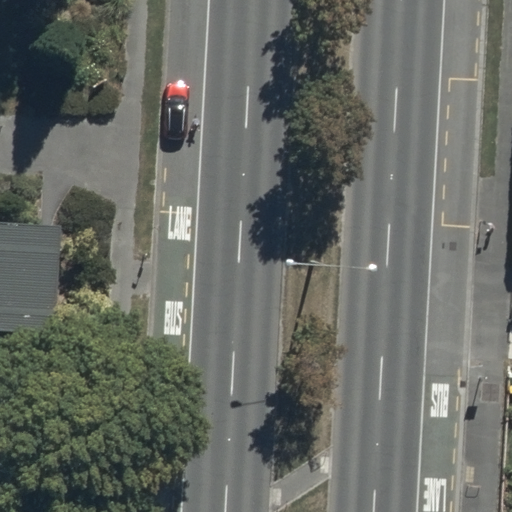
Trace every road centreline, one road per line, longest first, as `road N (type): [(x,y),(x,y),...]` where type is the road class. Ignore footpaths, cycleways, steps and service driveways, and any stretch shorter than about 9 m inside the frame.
road 1 (secondary): [(223,511),(252,0)]
road 2 (secondary): [(404,0),(376,511)]
